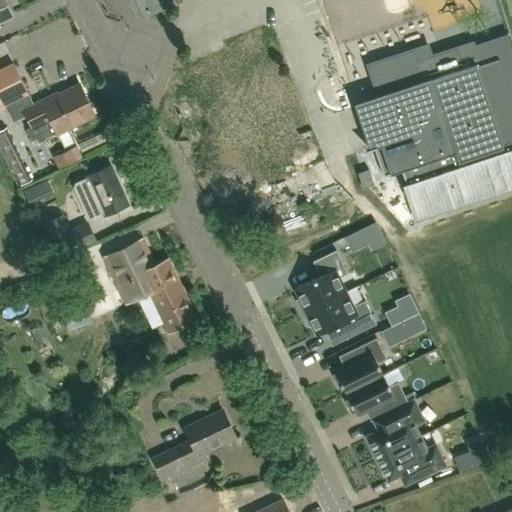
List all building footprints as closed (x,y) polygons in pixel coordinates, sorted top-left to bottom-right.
[(0,0),(0,18),(11,13),(5,0),(0,0)] [(134,0),(144,18),(171,5),(167,0),(134,0)] [(502,143),(511,139),(511,92),(499,55),(475,63),(474,63),(430,77),(432,81),(360,105),(384,176),(432,160),(434,166),(458,157),(459,160),(503,146),(502,143)] [(204,104),(252,80),(246,68),(237,72),(232,60),(194,78),(201,92),(199,93),(204,104)] [(264,61),(256,65),(262,76),(269,72),(264,61)] [(0,69),(0,109),(5,107),(12,121),(25,114),(31,125),(26,127),(34,143),(48,135),(94,113),(80,83),(52,97),(51,95),(33,104),(13,63),(0,69)] [(269,72),(262,76),(267,87),(274,83),(269,72)] [(255,108),(249,97),(258,93),(252,80),(204,104),(209,114),(211,113),(218,126),(255,108)] [(280,96),(273,100),(278,110),(285,107),(280,96)] [(270,117),(263,104),(263,103),(255,108),(218,126),(230,151),(267,133),(261,121),(270,117)] [(11,128),(0,133),(0,135),(24,186),(36,180),(11,128)] [(70,147),(50,157),(56,169),(76,160),(70,147)] [(109,165),(87,175),(87,177),(75,183),(74,186),(87,216),(91,217),(103,212),(104,214),(127,203),(109,165)] [(369,169),(368,169),(357,173),(362,188),(368,186),(374,184),(369,169)] [(59,255),(76,247),(93,240),(84,221),(67,229),(61,215),(44,222),(59,255)] [(352,250),(368,243),(361,229),(345,237),(352,250)] [(169,330),(195,318),(167,257),(154,263),(143,238),(104,256),(126,303),(151,291),(169,330)] [(306,311),(326,301),(345,292),(338,277),(347,273),(336,250),(312,261),(319,275),(302,284),(294,288),(299,298),(296,300),(302,313),(306,311)] [(35,301),(43,298),(51,321),(62,317),(66,329),(93,320),(77,275),(31,291),(35,301)] [(342,322),(349,336),(376,323),(364,300),(352,306),(345,292),(326,301),(306,311),(302,313),(309,326),(312,324),(317,334),(325,331),(342,322)] [(399,307),(386,313),(390,321),(398,317),(400,321),(404,319),(405,319),(399,307)] [(404,319),(411,334),(425,327),(417,313),(405,319),(404,319)] [(346,392),(383,374),(377,362),(386,358),(376,337),(355,348),(360,359),(335,371),(336,373),(332,375),(339,388),(342,386),(346,392)] [(386,413),(408,402),(398,382),(389,386),(383,374),(346,392),(349,399),(345,401),(351,413),(355,412),(356,414),(381,402),(386,413)] [(423,419),(413,400),(374,419),(379,429),(366,435),(377,457),(420,436),(414,424),(423,419)] [(152,458),(162,478),(187,466),(205,457),(202,450),(235,434),(222,409),(185,427),(190,439),(152,458)] [(388,480),(400,473),(405,483),(445,464),(435,444),(426,449),(420,436),(377,457),(388,480)] [(253,511),(288,511),(283,498),(253,511)]
